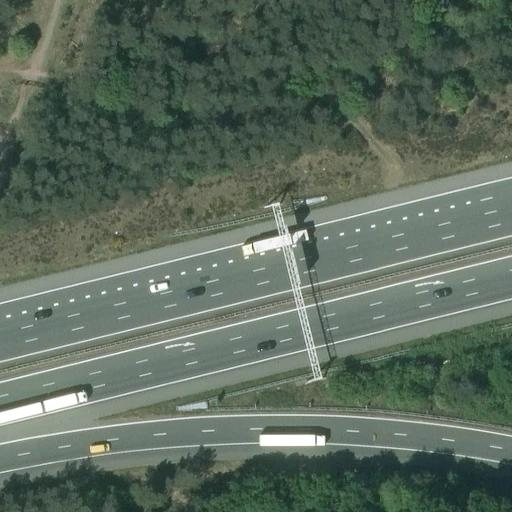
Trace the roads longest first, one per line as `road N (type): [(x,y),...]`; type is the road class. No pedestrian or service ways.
road 1 (motorway): [(0,405),(511,278)]
road 2 (motorway): [(511,216),(0,341)]
road 3 (motorway): [(0,460),(236,432),(419,439),(511,454)]
road 4 (track): [(0,170),(79,164),(298,103),(347,113),(379,151)]
road 5 (track): [(161,511),(376,436)]
